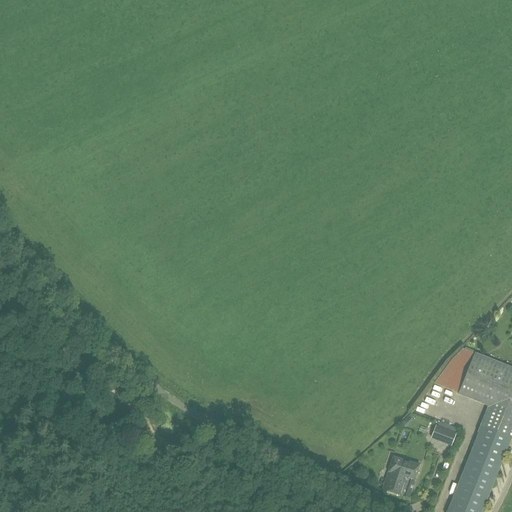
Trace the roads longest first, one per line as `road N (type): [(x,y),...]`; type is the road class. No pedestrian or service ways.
road 1 (unclassified): [(376,511),(166,396),(103,341),(0,223)]
road 2 (track): [(0,257),(68,359),(161,437),(281,481),(323,511)]
